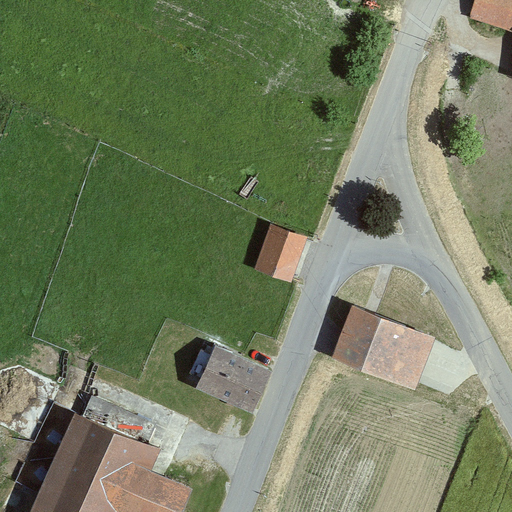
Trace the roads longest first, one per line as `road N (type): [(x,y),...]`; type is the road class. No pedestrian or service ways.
road 1 (tertiary): [(236,511),(330,262)]
road 2 (tertiary): [(437,260),(511,406)]
road 3 (tertiary): [(330,262),(385,114)]
road 4 (tertiary): [(385,114),(437,260)]
road 5 (residential): [(385,114),(433,0)]
